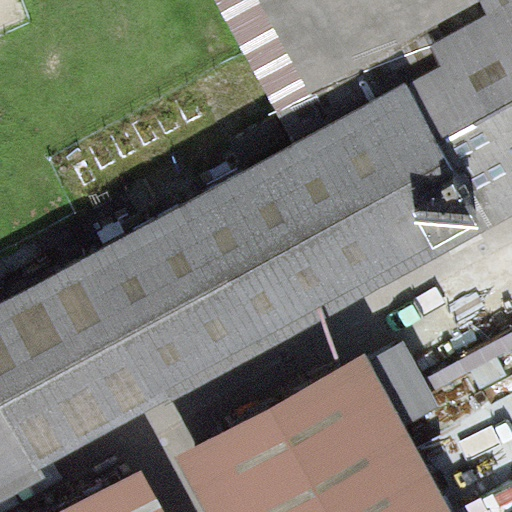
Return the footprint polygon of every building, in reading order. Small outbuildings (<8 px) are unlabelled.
[(267,0),(310,78),(278,98),(287,118),(406,53),(409,60),(439,44),(429,25),(474,0),(267,0)] [(511,196),(511,0),(474,0),(429,25),(439,44),(409,60),(490,208),(511,196)] [(409,60),(406,53),(287,118),(0,276),(0,487),(46,461),(35,445),(169,373),(171,382),(490,208),(409,60)] [(222,511),(467,511),(408,405),(374,340),(365,324),(176,427),(222,511)] [(405,324),(374,340),(408,405),(439,389),(405,324)] [(183,511),(142,436),(8,511),(183,511)]
